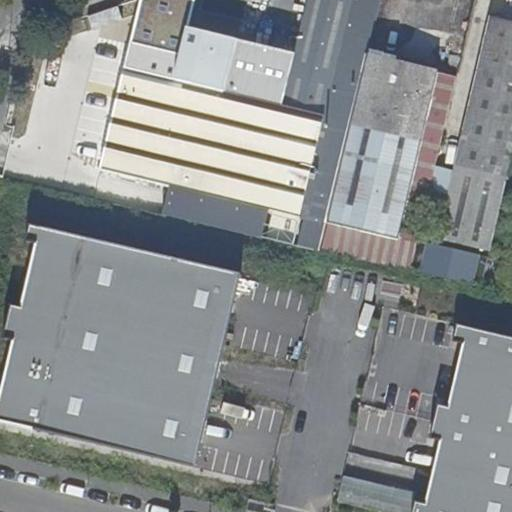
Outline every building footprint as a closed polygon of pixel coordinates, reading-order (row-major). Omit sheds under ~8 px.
[(141,0),(131,44),(118,98),(116,98),(101,160),(99,170),(271,210),(265,236),(292,242),(298,218),(300,218),(352,0),(305,0),(293,54),(189,29),(195,0),(141,0)] [(116,7),(86,17),(90,31),(120,21),(116,7)] [(511,149),(511,22),(492,18),(440,239),(488,250),(511,149)] [(17,136),(58,141),(69,51),(29,46),(17,136)] [(367,54),(327,223),(362,231),(399,239),(438,72),(367,54)] [(327,223),(320,252),(411,273),(418,244),(399,239),(362,231),(327,223)] [(239,271),(29,224),(27,232),(38,235),(21,309),(11,306),(6,329),(15,331),(0,397),(0,415),(196,460),(211,394),(221,344),(239,271)] [(481,256),(427,244),(420,274),(475,286),(481,256)] [(511,511),(511,336),(456,324),(454,336),(464,338),(448,408),(438,405),(432,434),(442,437),(429,494),(426,505),(415,502),(412,511),(511,511)]
